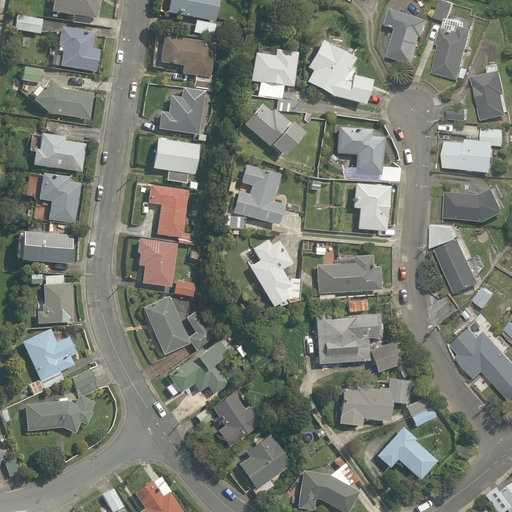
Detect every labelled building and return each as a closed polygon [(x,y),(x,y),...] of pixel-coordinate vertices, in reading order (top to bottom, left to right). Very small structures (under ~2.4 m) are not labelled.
[(53,0),(51,13),(73,17),(90,19),(96,20),(98,18),(101,0),(53,0)] [(216,0),(166,0),(165,12),(213,21),(216,0)] [(439,44),(432,72),(459,79),(460,77),(464,78),(467,68),(462,67),(471,28),(462,25),(463,22),(448,17),(454,2),(447,0),(439,0),(434,17),(444,20),(443,26),(440,26),(436,43),(439,44)] [(412,63),(421,34),(423,35),(428,17),(392,5),(386,23),(396,26),(387,55),(412,63)] [(14,31),(40,35),(43,20),(17,16),(14,31)] [(90,19),(73,17),(72,23),(89,26),(90,19)] [(212,36),(214,24),(194,20),(192,32),(212,36)] [(61,67),(97,73),(100,51),(92,50),(94,34),(61,28),(58,47),(64,48),(62,57),(61,67)] [(178,73),(193,76),(192,87),(215,90),(216,77),(208,75),(213,42),(161,35),(158,61),(180,65),(178,73)] [(309,70),(303,81),(330,96),(360,104),(367,79),(350,74),(347,81),(340,79),(352,58),(319,39),(304,67),(309,70)] [(275,99),(280,100),(282,86),(291,87),(295,52),(271,49),(271,55),(250,52),(247,80),(257,82),(255,97),(275,99)] [(52,66),(61,67),(62,57),(53,56),(52,66)] [(501,67),(471,75),(481,119),(508,112),(503,92),(507,91),(501,67)] [(42,84),(44,71),(25,69),(23,81),(42,84)] [(23,82),(16,80),(13,90),(20,92),(23,82)] [(89,121),(93,95),(61,90),(50,81),(42,91),(38,88),(32,95),(36,98),(33,101),(50,115),(89,121)] [(196,134),(201,90),(179,87),(178,96),(167,95),(165,112),(157,111),(155,128),(196,134)] [(295,101),(280,100),(275,99),(274,111),(294,112),(295,101)] [(297,131),(270,108),(268,111),(258,103),(240,123),(268,148),(269,147),(278,155),(297,131)] [(466,119),(466,108),(447,107),(447,118),(466,119)] [(444,166),(492,170),(494,154),(494,144),(503,144),(504,127),(481,126),(481,138),(466,137),(465,140),(445,139),(443,153),(444,166)] [(344,179),(397,182),(397,167),(379,166),(381,137),(368,136),(368,129),(335,127),(333,153),(353,154),(353,167),(347,167),(341,170),(344,179)] [(33,167),(82,173),(86,145),(65,142),(66,138),(42,135),(39,151),(35,150),(33,167)] [(196,144),(154,138),(149,168),(166,170),(185,173),(192,174),(196,144)] [(229,212),(275,224),(281,204),(269,201),(277,174),(242,164),(238,182),(249,185),(246,194),(235,190),(229,212)] [(185,173),(166,170),(164,180),(184,183),(185,173)] [(75,225),(81,185),(68,183),(69,178),(43,175),(40,201),(51,202),(48,221),(75,225)] [(197,183),(188,181),(187,188),(196,189),(197,183)] [(316,189),(317,181),(309,181),(308,189),(316,189)] [(383,231),(386,186),(352,183),(350,208),(356,208),(355,229),(383,231)] [(185,190),(146,184),(144,202),(157,204),(153,233),(178,237),(185,190)] [(480,193),(446,190),(444,217),(485,219),(505,209),(493,186),(480,193)] [(221,227),(241,229),(242,217),(222,215),(221,227)] [(434,246),(458,236),(452,224),(431,223),(431,248),(434,246)] [(20,262),(71,265),(73,237),(45,235),(45,233),(33,232),(33,234),(22,234),(20,262)] [(458,236),(434,246),(455,293),(480,280),(460,235),(458,236)] [(167,287),(174,243),(135,238),(133,251),(136,252),(134,265),(141,265),(138,283),(167,287)] [(287,278),(287,282),(279,269),(289,263),(275,240),(268,245),(264,239),(249,248),(256,260),(246,266),(270,306),(275,303),(277,306),(296,300),(298,278),(287,278)] [(187,257),(197,260),(199,253),(189,251),(187,257)] [(377,289),(375,266),(369,266),(368,255),(351,255),(351,263),(314,264),(315,293),(317,293),(317,299),(333,299),(332,292),(377,289)] [(45,286),(64,285),(63,276),(45,277),(45,286)] [(194,284),(174,280),(172,293),(192,297),(194,284)] [(73,323),(72,284),(64,285),(45,286),(43,286),(44,306),(43,306),(43,313),(37,313),(38,325),(73,323)] [(493,293),(484,286),(474,300),(484,307),(493,293)] [(165,295),(139,306),(160,355),(187,343),(184,337),(165,295)] [(346,311),(364,309),(363,300),(345,302),(346,311)] [(471,314),(478,308),(474,304),(468,310),(471,314)] [(184,337),(187,343),(188,343),(193,350),(211,338),(192,312),(183,318),(193,332),(184,337)] [(365,338),(377,337),(375,313),(346,315),(346,318),(327,319),(327,313),(311,314),(315,364),(366,360),(365,338)] [(509,398),(511,396),(511,359),(485,330),(478,336),(470,327),(451,344),(459,353),(456,356),(475,377),(483,370),(509,398)] [(59,373),(74,366),(70,357),(76,354),(68,338),(56,344),(50,330),(22,343),(40,382),(41,381),(59,373)] [(224,353),(215,339),(163,374),(176,393),(190,383),(196,391),(204,385),(211,394),(226,383),(212,361),(224,353)] [(392,340),(366,350),(374,373),(400,362),(392,340)] [(401,377),(406,374),(399,364),(395,366),(401,377)] [(79,396),(82,398),(99,390),(90,370),(72,379),(79,396)] [(59,373),(41,381),(45,391),(64,382),(59,373)] [(491,384),(482,374),(471,383),(480,394),(491,384)] [(388,401),(404,404),(407,381),(386,379),(385,387),(376,386),(376,389),(353,387),(352,390),(341,388),(336,423),(358,425),(359,418),(386,421),(388,401)] [(43,390),(39,382),(29,387),(33,394),(43,390)] [(242,409),(230,392),(208,407),(222,426),(215,430),(227,447),(260,423),(247,405),(242,409)] [(24,406),(27,432),(62,428),(75,435),(80,423),(86,426),(92,413),(90,412),(94,403),(82,398),(79,396),(75,405),(67,402),(67,399),(58,399),(58,402),(24,406)] [(403,406),(408,416),(425,408),(420,397),(403,406)] [(213,418),(206,407),(193,415),(201,426),(213,418)] [(433,417),(427,407),(425,408),(408,416),(413,426),(433,417)] [(413,438),(399,426),(374,455),(387,468),(394,459),(416,479),(433,460),(411,440),(413,438)] [(252,488),(253,489),(267,480),(290,464),(268,433),(242,451),(246,456),(235,463),(252,488)] [(3,460),(9,478),(20,474),(13,456),(3,460)] [(338,467),(343,463),(338,456),(333,460),(338,467)] [(338,467),(326,474),(347,486),(356,480),(344,463),(343,463),(338,467)] [(410,479),(393,464),(384,475),(401,490),(410,479)] [(326,474),(299,470),(293,507),(310,510),(312,498),(317,499),(340,511),(344,511),(356,491),(347,486),(326,474)] [(180,511),(167,492),(169,491),(159,476),(150,482),(149,480),(131,492),(141,508),(134,511),(180,511)] [(253,489),(252,488),(249,490),(255,498),(272,485),(267,480),(253,489)] [(511,511),(511,486),(500,494),(502,498),(495,502),(501,511),(503,511),(509,509),(511,511)] [(111,488),(100,494),(109,511),(121,506),(111,488)]
